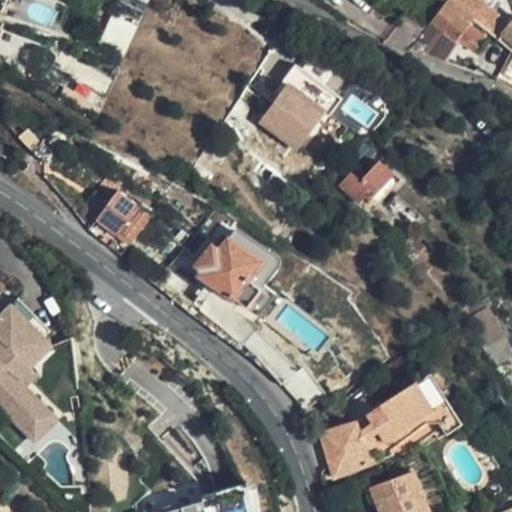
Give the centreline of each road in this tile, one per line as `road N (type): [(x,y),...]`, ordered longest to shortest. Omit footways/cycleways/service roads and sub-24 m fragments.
road 1 (tertiary): [(0,188),(137,287),(253,385),(282,420),(316,511)]
road 2 (residential): [(290,0),(411,63),(511,95)]
